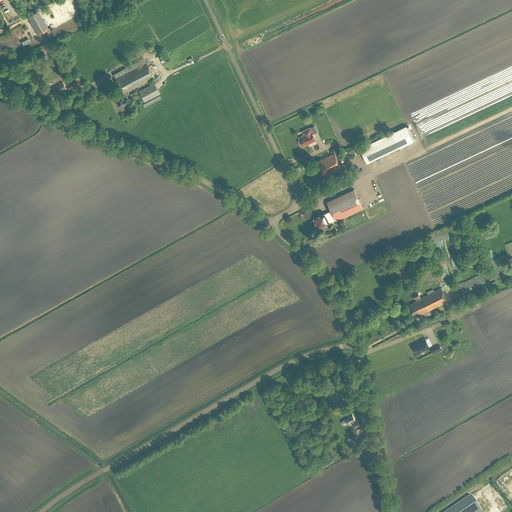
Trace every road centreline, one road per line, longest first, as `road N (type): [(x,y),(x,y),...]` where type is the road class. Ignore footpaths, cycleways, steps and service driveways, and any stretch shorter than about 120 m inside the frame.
road 1 (unclassified): [(41,511),(270,372),(355,342)]
road 2 (tertiary): [(0,85),(195,175),(268,223)]
road 3 (unclassified): [(268,223),(295,206),(296,195),(205,0)]
road 4 (tertiary): [(391,511),(355,342)]
road 5 (tertiary): [(355,342),(334,289),(268,223)]
